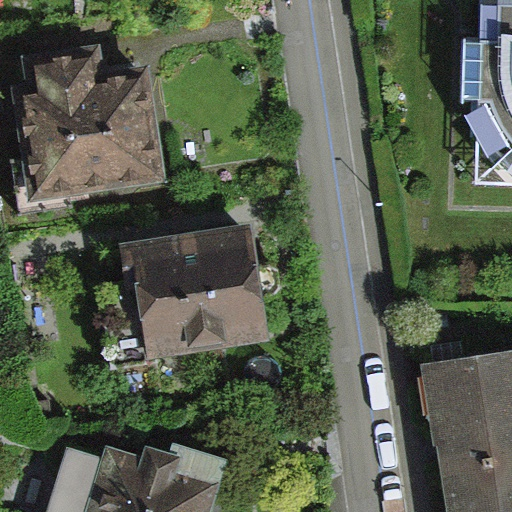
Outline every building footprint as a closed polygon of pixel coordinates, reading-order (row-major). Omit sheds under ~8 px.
[(511,0),(460,0),(455,186),(511,187),(511,0)] [(0,72),(0,93),(18,206),(138,187),(117,54),(0,72)] [(261,338),(241,222),(110,244),(130,360),(261,338)] [(511,511),(511,345),(511,343),(415,359),(439,511),(511,511)] [(199,511),(209,485),(170,471),(174,461),(136,447),(132,459),(100,447),(94,463),(62,451),(52,479),(27,470),(12,511),(199,511)]
